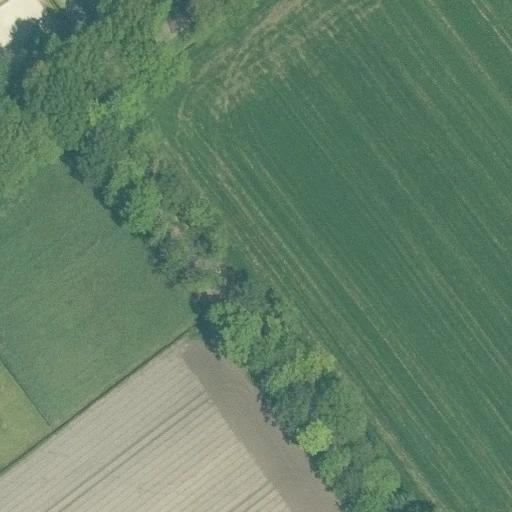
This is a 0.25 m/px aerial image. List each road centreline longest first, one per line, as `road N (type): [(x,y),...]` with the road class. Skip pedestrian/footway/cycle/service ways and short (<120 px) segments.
road 1 (track): [(377,511),(75,100)]
road 2 (tertiary): [(0,157),(214,0)]
